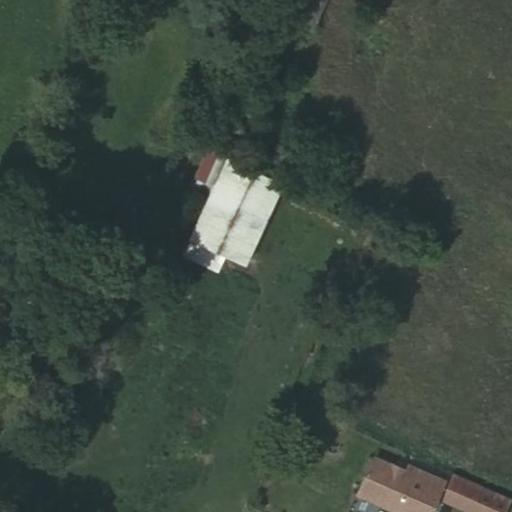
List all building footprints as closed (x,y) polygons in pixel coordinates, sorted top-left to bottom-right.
[(85,0),(84,0),(52,0),(50,7),(77,19),(85,0)] [(303,0),(295,18),(314,27),(327,0),(303,0)] [(201,173),(189,168),(179,193),(190,198),(201,173)] [(392,511),(404,511),(412,494),(359,469),(349,491),(392,511)] [(444,508),(450,492),(435,487),(426,501),(444,508)] [(392,511),(349,491),(343,502),(366,511),(392,511)] [(419,511),(426,501),(412,494),(404,511),(419,511)]
